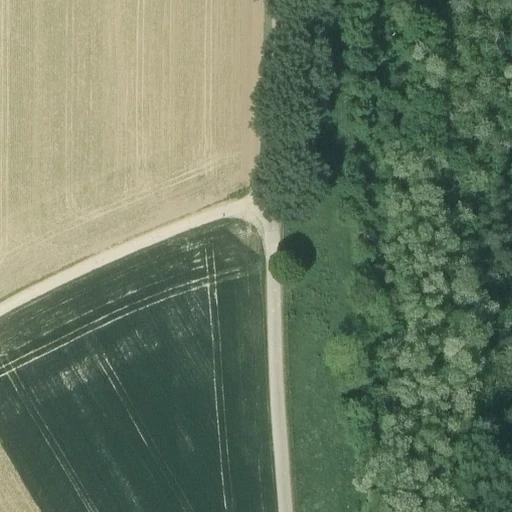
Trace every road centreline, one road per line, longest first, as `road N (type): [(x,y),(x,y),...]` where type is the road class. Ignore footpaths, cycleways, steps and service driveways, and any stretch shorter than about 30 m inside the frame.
road 1 (unclassified): [(290,511),(270,196)]
road 2 (unclassified): [(0,312),(145,238),(270,196)]
road 3 (unclassified): [(270,196),(274,0)]
